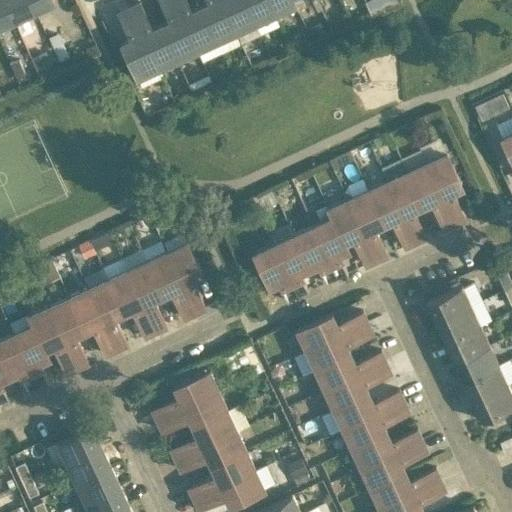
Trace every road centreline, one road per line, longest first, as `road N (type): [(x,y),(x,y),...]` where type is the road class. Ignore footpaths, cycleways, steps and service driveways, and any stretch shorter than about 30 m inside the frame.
road 1 (residential): [(511,511),(491,462),(457,436),(385,271)]
road 2 (residential): [(169,511),(103,371)]
road 3 (residential): [(103,371),(219,318)]
